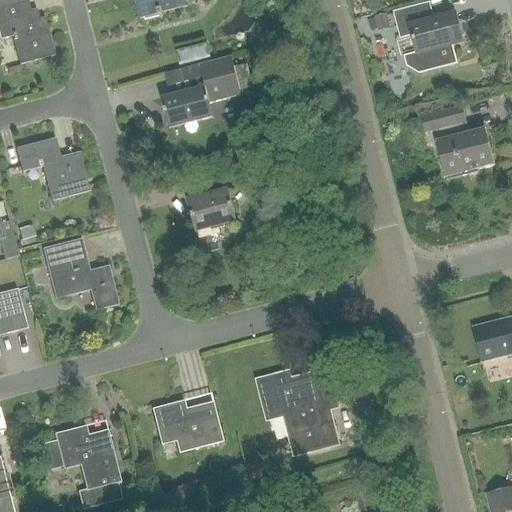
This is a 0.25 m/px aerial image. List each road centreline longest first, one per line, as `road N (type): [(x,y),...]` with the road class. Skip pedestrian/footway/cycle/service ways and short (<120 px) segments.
road 1 (unclassified): [(325,0),(397,279)]
road 2 (residential): [(160,345),(96,98)]
road 3 (residential): [(160,345),(397,279)]
road 4 (unclassified): [(397,279),(458,511)]
road 5 (residential): [(0,390),(160,345)]
